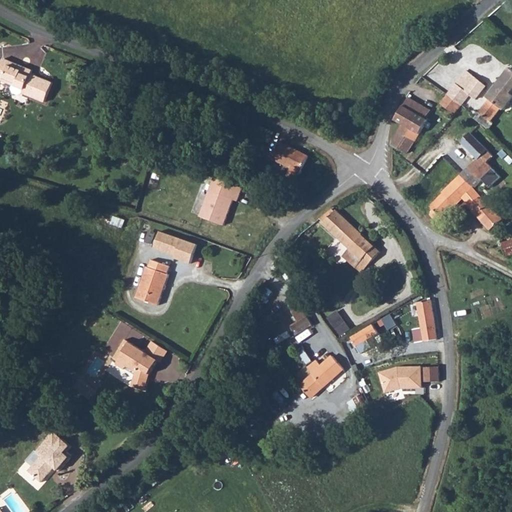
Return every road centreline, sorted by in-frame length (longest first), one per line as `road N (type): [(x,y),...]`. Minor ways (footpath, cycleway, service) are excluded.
road 1 (unclassified): [(363,168),(271,250),(154,445),(69,511)]
road 2 (unclassified): [(0,10),(35,32),(271,119),(363,168)]
road 3 (unclassified): [(363,168),(422,240),(441,297),(448,406),(422,511)]
road 4 (unclassified): [(488,0),(400,83),(363,168)]
